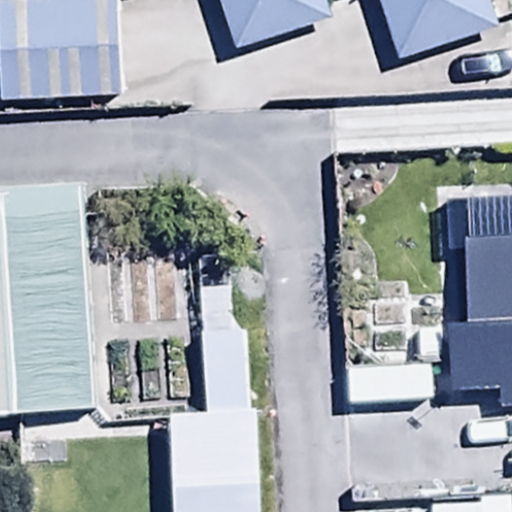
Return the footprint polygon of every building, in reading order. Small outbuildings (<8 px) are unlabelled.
[(108,0),(0,3),(0,105),(118,102),(115,0),(108,0)] [(214,0),(233,57),(329,26),(322,4),(334,0),(370,0),(394,70),(497,36),(485,0),(214,0)] [(85,190),(0,193),(0,425),(95,422),(85,190)] [(511,414),(511,243),(465,245),(468,326),(445,327),(447,397),(496,396),(496,415),(511,414)] [(201,417),(245,416),(243,343),(259,343),(258,291),(197,293),(201,417)] [(245,416),(201,417),(167,418),(169,511),(262,511),(260,416),(245,416)]
